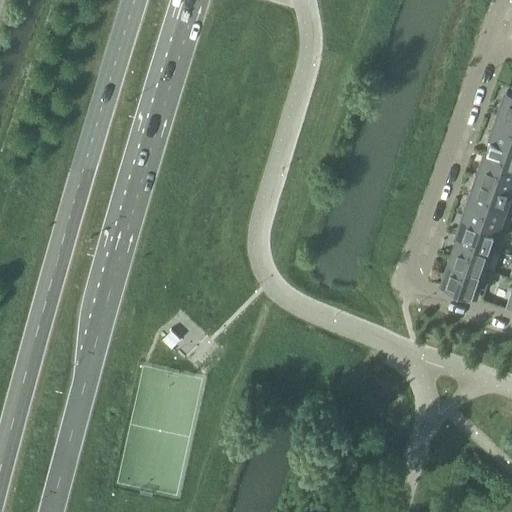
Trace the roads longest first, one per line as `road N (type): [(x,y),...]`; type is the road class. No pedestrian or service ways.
road 1 (secondary): [(51,511),(195,0)]
road 2 (secondary): [(134,0),(0,471)]
road 3 (residential): [(511,324),(410,291),(406,274),(502,0)]
